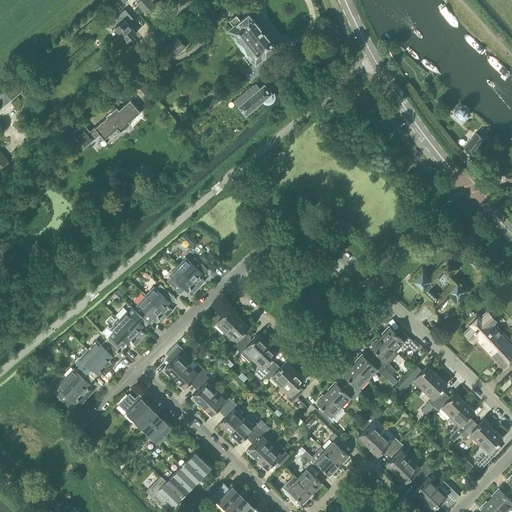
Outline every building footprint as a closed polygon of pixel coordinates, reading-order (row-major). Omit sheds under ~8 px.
[(150,0),(140,0),(137,3),(146,13),(155,5),(150,0)] [(243,71),(244,72),(250,80),(274,61),(267,53),(275,46),(248,13),(246,14),(240,8),(236,12),(237,13),(236,14),(229,19),(233,24),(227,29),(254,62),(243,71)] [(137,34),(136,33),(129,24),(135,20),(125,9),(115,17),(120,22),(115,27),(120,34),(115,38),(122,46),(127,41),(128,42),(137,34)] [(181,42),(165,55),(170,61),(186,47),(181,42)] [(0,108),(34,80),(28,72),(25,70),(0,91),(0,108)] [(245,115),(264,99),(265,100),(266,100),(267,100),(268,100),(269,100),(270,99),(271,99),(271,98),(272,97),(272,96),(272,95),(271,94),(271,93),(272,93),(264,84),(260,88),(256,83),(235,101),(238,106),(245,115)] [(94,128),(104,139),(118,128),(119,130),(140,112),(130,100),(110,116),(109,115),(94,128)] [(463,120),(469,114),(469,113),(469,108),(465,105),(460,105),(454,112),(463,120)] [(85,124),(73,135),(79,143),(92,132),(85,124)] [(463,149),(471,155),(483,138),(476,133),(463,149)] [(177,266),(199,286),(205,280),(201,277),(204,274),(208,269),(194,257),(190,261),(185,257),(177,266)] [(424,304),(433,313),(450,295),(458,302),(470,290),(453,273),(459,268),(448,257),(431,275),(422,266),(408,281),(428,300),(424,304)] [(199,286),(177,266),(169,275),(171,277),(167,281),(181,294),(185,289),(188,292),(190,289),(194,292),(199,286)] [(146,294),(168,315),(173,309),(170,306),(172,303),(172,302),(176,298),(163,286),(159,290),(154,285),(146,294)] [(168,315),(146,294),(137,303),(140,306),(136,310),(149,322),(153,318),(156,321),(159,318),(162,321),(168,315)] [(226,331),(239,317),(230,308),(222,316),(217,312),(208,321),(213,325),(216,322),(226,331)] [(149,322),(136,310),(132,314),(127,310),(119,319),(141,339),(146,333),(143,330),(146,327),(145,327),(149,322)] [(475,339),(502,367),(511,357),(511,341),(493,322),(495,320),(487,311),(481,317),(480,316),(471,325),(472,326),(465,332),(473,341),(475,339)] [(236,348),(245,339),(241,335),(249,327),(239,317),(226,331),(235,340),(232,344),(236,348)] [(114,330),(110,335),(108,338),(118,348),(121,345),(123,347),(127,343),(129,345),(132,342),(135,345),(141,339),(119,319),(111,327),(114,330)] [(381,337),(395,350),(399,345),(403,349),(407,344),(415,351),(419,347),(403,331),(398,335),(390,327),(381,337)] [(254,358),(267,344),(257,335),(249,343),(245,339),(236,348),(250,362),(254,358)] [(376,358),(392,374),(396,370),(385,359),(395,350),(381,337),(371,346),(380,354),(376,358)] [(88,348),(110,369),(115,363),(112,360),(115,357),(114,357),(118,352),(116,350),(118,348),(108,338),(101,344),(96,340),(88,348)] [(277,354),(267,344),(254,358),(259,363),(255,373),(261,379),(264,375),(273,366),(269,362),(277,354)] [(175,378),(188,364),(179,355),(182,351),(178,347),(169,356),(173,360),(165,368),(175,378)] [(110,369),(88,348),(80,357),(84,362),(80,366),(93,378),(97,374),(98,375),(101,372),(104,375),(110,369)] [(354,364),(367,378),(377,368),(387,379),(392,374),(376,358),(371,363),(363,355),(354,364)] [(273,366),(264,375),(268,380),(272,376),(281,385),(295,371),(285,362),(277,370),(273,366)] [(197,383),(206,374),(201,369),(198,373),(188,364),(175,378),(184,387),(192,379),(197,383)] [(348,386),(358,395),(362,391),(358,387),(367,378),(354,364),(344,374),(352,382),(348,386)] [(424,388),(437,374),(428,365),(420,373),(415,369),(398,386),(402,391),(414,379),(424,388)] [(93,378),(80,366),(76,370),(74,368),(65,376),(87,397),(92,391),(89,388),(92,385),(89,383),(93,378)] [(295,371),(281,385),(291,394),(287,398),(292,402),(301,393),(297,389),(305,381),(295,371)] [(203,405),(216,391),(207,382),(210,378),(206,374),(197,383),(201,387),(193,395),(203,405)] [(437,374),(424,388),(433,397),(421,409),(426,414),(434,405),(443,396),(439,392),(447,384),(437,374)] [(87,397),(65,376),(57,385),(59,387),(54,392),(70,407),(74,402),(75,403),(78,400),(81,403),(87,397)] [(326,392),(340,405),(349,396),(353,400),(358,395),(348,386),(344,391),(336,383),(326,392)] [(225,410),(233,401),(229,396),(225,400),(216,391),(203,405),(212,414),(220,406),(225,410)] [(340,405),(326,392),(317,402),(325,410),(321,414),(330,423),(335,419),(331,415),(340,405)] [(443,396),(434,405),(438,409),(442,406),(452,415),(465,402),(455,392),(447,400),(443,396)] [(130,393),(119,404),(134,419),(142,411),(147,406),(149,403),(142,396),(137,400),(130,393)] [(230,432),(244,418),(234,409),(238,405),(233,401),(225,410),(229,414),(221,422),(230,432)] [(474,411),(465,402),(452,415),(449,418),(456,424),(452,428),(452,429),(454,431),(449,436),(454,441),(471,423),(466,419),(474,411)] [(142,427),(150,418),(157,411),(154,408),(151,411),(147,406),(142,411),(134,419),(142,427)] [(376,407),(372,411),(376,415),(381,411),(376,407)] [(149,434),(163,420),(165,418),(161,415),(157,411),(150,418),(142,427),(149,434)] [(359,435),(368,445),(382,431),(385,427),(371,414),(363,423),(367,427),(359,435)] [(299,426),(303,421),(299,417),(295,421),(299,426)] [(244,418),(230,432),(240,441),(248,433),(252,437),(261,428),(257,423),(253,427),(244,418)] [(471,423),(462,432),(466,436),(470,433),(479,442),(493,428),(483,419),(475,427),(471,423)] [(163,420),(149,434),(157,441),(172,425),(169,422),(168,424),(163,420)] [(390,450),(399,441),(385,427),(382,431),(368,445),(378,454),(386,446),(390,450)] [(258,459),(272,445),(262,436),(266,432),(261,428),(252,437),(257,441),(249,449),(258,459)] [(493,428),(479,442),(489,451),(477,463),(481,468),(499,450),(494,446),(502,438),(493,428)] [(325,450),(338,464),(348,454),(339,446),(344,442),(334,433),(330,437),(334,441),(325,450)] [(272,445),(258,459),(268,468),(276,460),(280,464),(289,455),(285,451),(287,450),(277,440),(272,445)] [(397,472),(410,458),(400,449),(404,445),(399,441),(390,450),(395,454),(387,462),(397,472)] [(307,461),(317,469),(321,465),(329,473),(338,464),(325,450),(321,447),(312,456),(307,461)] [(195,450),(188,458),(196,466),(204,473),(211,466),(195,450)] [(410,458),(397,472),(406,481),(414,473),(418,477),(427,468),(433,461),(429,457),(419,467),(410,458)] [(180,465),(189,473),(192,476),(196,481),(200,477),(204,473),(196,466),(188,458),(180,465)] [(298,478),(311,491),(321,482),(312,474),(317,469),(307,461),(303,465),(307,469),(298,478)] [(189,473),(180,465),(173,473),(181,481),(184,484),(189,488),(192,485),(196,481),(192,476),(189,473)] [(427,468),(418,477),(423,481),(415,489),(424,499),(438,485),(428,476),(432,472),(427,468)] [(166,480),(174,488),(181,496),(185,493),(189,488),(184,484),(181,481),(173,473),(166,480)] [(311,491),(298,478),(294,474),(280,489),(290,498),(294,493),(302,501),(311,491)] [(166,480),(162,477),(148,491),(167,509),(169,506),(171,509),(175,505),(174,503),(181,496),(174,488),(166,480)] [(438,485),(424,499),(434,508),(440,502),(446,508),(458,496),(442,481),(438,485)] [(215,502),(217,500),(225,507),(233,499),(239,493),(240,491),(237,488),(234,489),(232,486),(233,484),(229,487),(224,482),(210,497),(215,502)] [(511,492),(504,484),(490,498),(504,511),(505,511),(509,507),(511,507),(511,492)] [(230,511),(235,511),(248,499),(245,495),(244,496),(242,496),(239,493),(233,499),(225,507),(230,511)] [(504,511),(490,498),(481,508),(484,511),(504,511)] [(251,502),(248,499),(235,511),(249,511),(254,508),(250,503),(251,502)]
